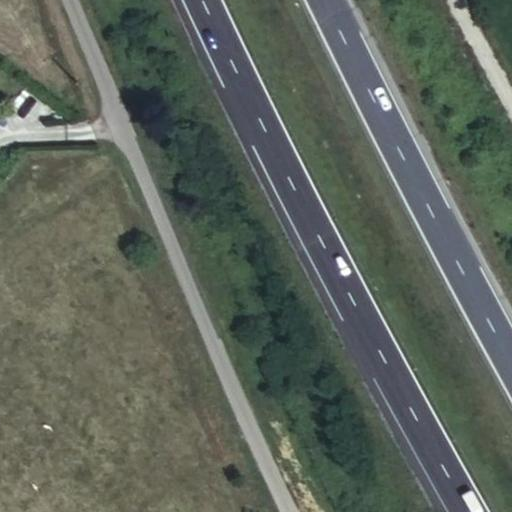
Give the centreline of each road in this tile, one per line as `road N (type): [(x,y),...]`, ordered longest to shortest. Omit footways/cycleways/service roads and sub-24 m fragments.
road 1 (motorway): [(204,0),(323,246),(469,511)]
road 2 (unclassified): [(289,511),(72,0)]
road 3 (motorway): [(511,360),(325,0)]
road 4 (track): [(511,110),(453,0)]
